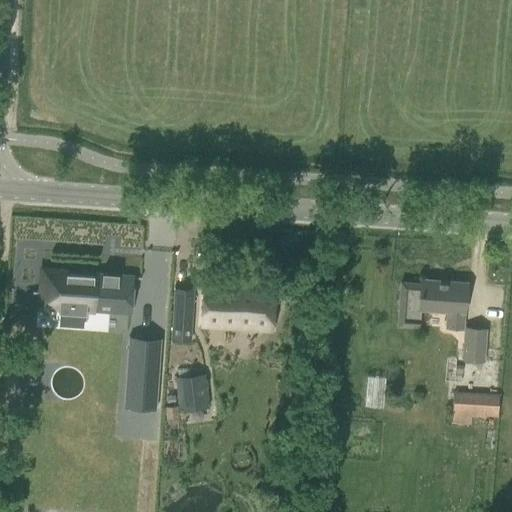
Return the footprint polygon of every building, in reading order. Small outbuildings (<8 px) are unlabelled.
[(85,310),(130,313),(132,279),(141,279),(141,278),(117,276),(118,274),(116,273),(116,275),(103,274),(103,272),(102,272),(102,275),(42,271),(41,293),(32,292),(32,294),(59,296),(58,312),(85,314),(85,310)] [(397,326),(419,327),(420,308),(445,310),(444,328),(462,329),(465,285),(421,281),(421,284),(401,283),(397,326)] [(190,341),(193,289),(174,288),(170,339),(190,341)] [(210,289),(207,329),(271,333),(274,294),(210,289)] [(463,361),(482,362),(485,330),(466,328),(463,361)] [(128,337),(124,408),(155,410),(160,339),(128,337)] [(197,365),(197,346),(175,346),(175,366),(197,365)] [(368,347),(368,361),(378,362),(379,347),(368,347)] [(373,363),(372,372),(386,372),(386,363),(373,363)] [(176,377),(179,401),(180,411),(189,410),(187,400),(206,398),(203,374),(176,377)] [(366,377),(364,406),(382,408),(384,378),(366,377)] [(497,416),(498,396),(453,393),(451,423),(469,424),(470,415),(497,416)] [(177,406),(165,407),(167,419),(178,418),(177,406)] [(396,451),(403,451),(404,418),(390,418),(389,435),(378,435),(378,443),(364,442),(364,464),(396,465),(396,451)]
